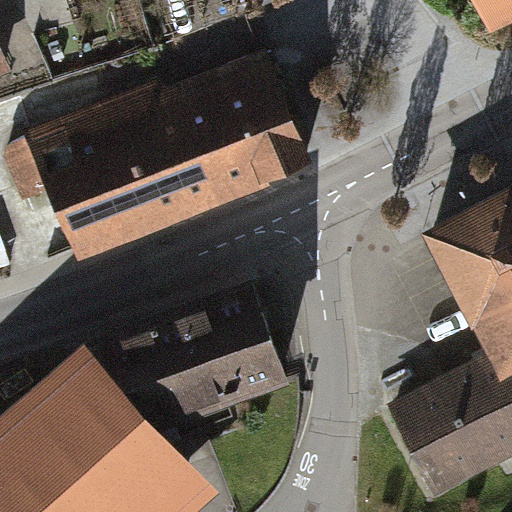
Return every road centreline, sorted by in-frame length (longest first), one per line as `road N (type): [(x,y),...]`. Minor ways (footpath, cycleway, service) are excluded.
road 1 (tertiary): [(301,212),(0,331)]
road 2 (tertiary): [(301,212),(340,395),(327,469),(303,511)]
road 3 (tertiary): [(472,123),(301,212)]
road 4 (residential): [(472,123),(378,0)]
